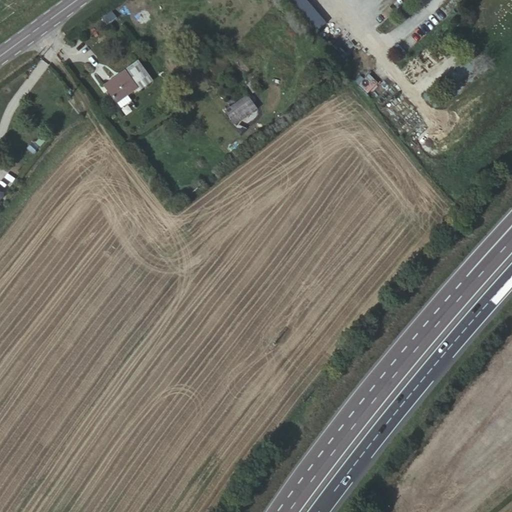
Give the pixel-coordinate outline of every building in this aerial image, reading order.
[(382,0),(391,9),(401,0),(382,0)] [(138,65),(104,90),(117,106),(128,97),(136,91),(138,94),(153,84),(138,65)] [(358,86),(371,100),(383,89),(370,75),(358,86)] [(235,127),(258,111),(248,96),(224,113),(235,127)] [(128,97),(117,106),(121,112),(133,103),(128,97)]
